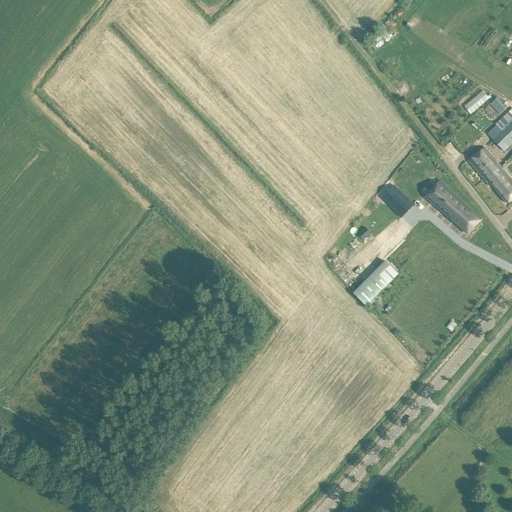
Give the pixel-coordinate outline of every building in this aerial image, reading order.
[(371,38),(379,45),(392,33),(384,25),(371,38)] [(471,114),(490,99),(483,90),(464,106),(471,114)] [(502,101),(497,106),(503,112),(508,107),(502,101)] [(511,119),(497,134),(492,138),(504,151),(508,147),(511,142),(511,119)] [(511,199),(511,179),(506,173),(485,147),(469,161),(490,186),(493,184),(497,188),(496,189),(507,203),(511,199)] [(440,180),(425,196),(468,234),(482,219),(440,180)] [(398,190),(386,203),(387,204),(401,217),(413,204),(398,190)] [(363,240),(371,233),(365,227),(358,233),(363,240)] [(354,291),(353,293),(365,306),(398,274),(385,261),(354,291)]
